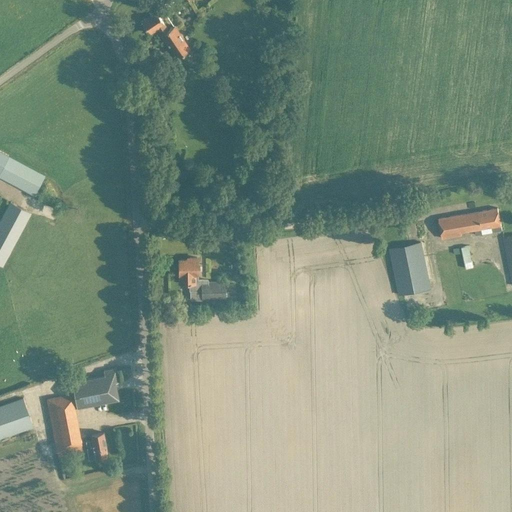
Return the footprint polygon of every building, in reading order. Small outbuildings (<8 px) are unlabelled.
[(164,23),(162,19),(156,11),(141,21),(149,33),(157,28),(176,58),(190,49),(174,25),(168,29),(164,23)] [(0,175),(34,194),(45,173),(9,154),(9,155),(0,150),(0,175)] [(11,203),(0,222),(0,257),(5,261),(30,214),(11,203)] [(439,218),(440,228),(442,238),(462,234),(461,232),(475,230),(475,234),(502,230),(501,229),(502,229),(498,208),(439,218)] [(390,248),(392,258),(399,294),(430,288),(421,242),(390,248)] [(473,266),(469,246),(436,253),(440,273),(473,266)] [(190,259),(179,259),(179,274),(180,283),(190,283),(190,291),(201,291),(201,299),(225,299),(225,296),(225,284),(225,281),(208,281),(208,279),(198,279),(197,257),(190,257),(190,259)] [(443,280),(445,294),(468,290),(466,277),(443,280)] [(119,381),(116,368),(103,370),(104,375),(72,382),(74,394),(77,406),(77,407),(119,399),(115,382),(119,381)] [(77,406),(74,394),(46,400),(56,450),(80,446),(73,407),(77,406)] [(0,437),(32,426),(22,398),(0,405),(0,437)] [(104,432),(91,434),(92,439),(86,441),(89,459),(108,456),(104,432)]
